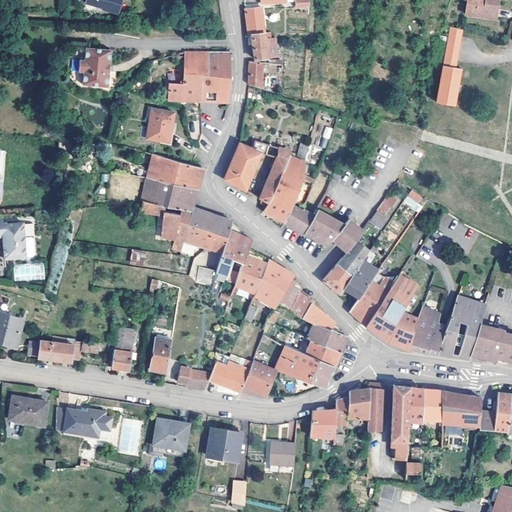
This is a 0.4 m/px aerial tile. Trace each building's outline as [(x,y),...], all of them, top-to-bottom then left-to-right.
[(117,11),(120,0),(87,0),(87,3),(117,11)] [(310,5),(309,0),(288,0),(289,6),(297,6),(302,6),(302,11),(309,10),(309,5),(310,5)] [(499,0),(467,0),(466,13),(497,18),(499,0)] [(252,8),(246,9),(246,14),(249,35),(253,34),(265,33),(262,7),(256,7),(252,8)] [(451,27),(450,36),(461,38),(463,29),(451,27)] [(256,59),(277,56),(276,43),(281,43),(280,38),(266,38),(265,33),(253,34),(254,48),(256,59)] [(455,68),(461,38),(450,36),(445,63),(448,63),(447,66),(455,68)] [(113,85),(114,48),(89,47),(88,60),(83,60),(83,72),(87,72),(87,84),(113,85)] [(203,63),(201,101),(230,102),(230,90),(231,80),(234,80),(234,76),(231,76),(231,60),(233,60),(233,58),(231,58),(232,50),(230,50),(230,52),(209,52),(209,59),(205,59),(204,63),(203,63)] [(177,100),(201,101),(203,63),(204,63),(205,59),(209,59),(209,52),(190,51),(186,51),(184,80),(183,80),(181,82),(181,83),(170,83),(170,100),(177,100)] [(263,63),(250,61),(250,76),(249,84),(262,88),(263,63)] [(277,62),(264,62),(264,73),(277,73),(277,62)] [(448,63),(445,63),(437,102),(455,105),(462,69),(455,68),(447,66),(448,63)] [(169,142),(175,113),(153,109),(148,138),(169,142)] [(325,126),(323,137),(330,138),(332,128),(325,126)] [(89,150),(90,141),(80,140),(80,149),(89,150)] [(225,179),(246,191),(260,153),(252,148),(240,143),(225,179)] [(306,158),(308,145),(298,145),(297,158),(306,158)] [(290,156),(291,154),(292,151),(280,147),(276,158),(265,187),(260,199),(261,199),(260,202),(260,203),(261,203),(262,204),(263,205),(264,205),(265,205),(265,206),(266,205),(267,205),(268,203),(269,203),(289,156),(290,156)] [(144,159),(146,152),(135,148),(132,156),(144,159)] [(202,175),(203,167),(167,157),(167,158),(153,154),(148,178),(147,179),(198,190),(200,182),(202,175)] [(269,203),(268,203),(264,211),(273,216),(285,223),(293,203),(294,203),(300,187),(310,192),(315,180),(312,179),(311,182),(306,179),(303,178),(304,171),(305,163),(290,156),(289,156),(269,203)] [(315,180),(310,192),(303,208),(294,203),(293,203),(285,223),(296,229),(304,234),(305,234),(305,233),(317,213),(329,193),(333,178),(333,177),(319,170),(315,180)] [(166,206),(181,210),(193,213),(194,209),(193,208),(196,199),(198,192),(198,190),(147,179),(143,198),(143,201),(166,206)] [(413,190),(409,195),(419,202),(423,197),(413,190)] [(142,202),(142,205),(140,212),(164,215),(161,237),(174,238),(172,248),(180,250),(185,239),(193,213),(181,210),(180,215),(165,211),(166,206),(143,201),(142,202)] [(185,239),(195,243),(205,212),(198,210),(194,209),(193,213),(185,239)] [(378,211),(371,220),(383,229),(389,219),(378,211)] [(205,212),(195,243),(208,247),(216,216),(207,213),(205,212)] [(332,240),(340,246),(356,227),(348,221),(344,227),(327,215),(324,218),(317,213),(305,233),(311,236),(327,247),(332,240)] [(223,252),(229,230),(231,222),(232,222),(232,221),(223,218),(216,216),(208,247),(223,252)] [(25,223),(4,224),(4,220),(0,220),(0,237),(4,237),(5,259),(26,258),(26,257),(33,257),(35,255),(34,240),(32,237),(25,238),(25,223)] [(356,227),(340,246),(343,248),(347,251),(356,241),(357,240),(362,233),(363,231),(359,229),(356,227)] [(229,230),(223,252),(217,271),(228,275),(233,259),(238,261),(239,261),(243,263),(249,247),(250,246),(253,239),(246,237),(229,230)] [(356,241),(347,251),(336,264),(333,268),(339,274),(345,265),(354,273),(363,259),(364,258),(365,258),(370,251),(357,240),(356,241)] [(238,261),(237,265),(242,266),(237,280),(234,279),(233,282),(236,284),(235,285),(255,293),(270,260),(260,254),(249,247),(243,263),(239,261),(238,261)] [(130,262),(144,264),(146,252),(132,249),(130,262)] [(415,260),(422,266),(425,260),(418,255),(415,260)] [(361,296),(378,269),(363,259),(354,273),(345,287),(353,292),(361,296)] [(292,278),(293,279),(295,276),(287,271),(270,260),(255,293),(256,293),(277,305),(278,303),(277,303),(292,278)] [(422,266),(414,284),(427,289),(437,267),(425,260),(422,266)] [(14,281),(44,279),(43,263),(13,265),(14,281)] [(356,316),(366,324),(388,287),(397,274),(381,263),(378,269),(361,296),(353,308),(351,311),(356,316)] [(345,287),(354,273),(345,265),(339,274),(333,268),(323,280),(335,289),(340,294),(341,294),(345,287)] [(195,282),(211,286),(215,270),(199,266),(195,282)] [(303,287),(293,279),(292,278),(277,303),(278,303),(290,309),(302,288),(303,288),(303,287)] [(150,289),(157,290),(159,280),(152,279),(150,289)] [(412,350),(422,309),(424,302),(403,292),(388,287),(366,324),(372,329),(388,341),(400,345),(412,350)] [(305,290),(303,288),(302,288),(290,309),(299,314),(299,315),(302,317),(312,304),(313,304),(314,301),(308,297),(303,294),(305,290)] [(438,355),(451,357),(463,323),(471,326),(458,358),(469,359),(470,355),(469,355),(479,323),(486,304),(485,303),(459,295),(449,323),(439,351),(438,355)] [(302,317),(314,323),(330,331),(331,329),(336,323),(323,312),(313,304),(312,304),(302,317)] [(251,306),(245,320),(253,323),(258,308),(251,305),(250,305),(251,306)] [(422,309),(412,350),(422,352),(428,353),(429,353),(436,320),(438,312),(422,309)] [(269,321),(274,323),(278,315),(273,313),(269,321)] [(0,341),(15,346),(22,320),(0,314),(0,341)] [(449,323),(436,320),(429,353),(431,354),(432,350),(439,351),(449,323)] [(330,331),(314,323),(308,338),(341,352),(347,337),(338,332),(331,329),(330,331)] [(504,330),(479,323),(469,355),(470,355),(479,357),(498,361),(498,358),(511,360),(511,333),(504,331),(504,330)] [(122,344),(125,327),(120,327),(116,349),(121,350),(122,344)] [(135,329),(125,327),(122,344),(131,346),(132,346),(133,340),(136,340),(137,335),(134,334),(135,329)] [(310,344),(306,354),(335,366),(338,359),(341,352),(308,338),(291,330),(285,345),(299,351),(304,341),(310,344)] [(166,372),(171,341),(155,339),(150,369),(166,372)] [(98,352),(99,343),(84,340),(82,351),(98,352)] [(40,341),(36,358),(72,362),(72,358),(78,359),(80,346),(40,341)] [(306,354),(299,351),(285,345),(274,370),(277,371),(319,386),(326,388),(330,379),(335,366),(306,354)] [(121,350),(116,349),(115,349),(112,367),(130,370),(132,359),(133,352),(130,352),(121,350)] [(216,362),(210,379),(241,391),(243,384),(249,369),(228,361),(226,365),(216,362)] [(249,369),(243,384),(265,393),(274,370),(252,362),(249,369)] [(195,373),(196,370),(181,367),(178,381),(189,384),(189,387),(196,388),(206,390),(210,375),(195,373)] [(383,384),(370,382),(369,388),(370,388),(369,418),(368,431),(381,431),(383,384)] [(265,396),(265,393),(243,384),(241,391),(253,393),(265,396)] [(401,386),(394,385),(392,441),(393,454),(393,459),(407,460),(408,422),(409,387),(401,386)] [(423,420),(424,389),(425,390),(425,389),(415,388),(412,387),(409,387),(408,422),(423,423),(424,423),(424,420),(423,420)] [(348,418),(369,418),(370,388),(369,388),(359,390),(350,391),(349,398),(341,400),(337,401),(336,409),(336,424),(348,424),(348,418)] [(439,424),(442,424),(442,391),(431,390),(425,390),(424,389),(423,420),(424,420),(439,421),(439,424)] [(442,424),(479,427),(480,411),(481,411),(482,398),(473,397),(451,393),(442,391),(442,424)] [(481,411),(480,411),(479,427),(479,430),(480,430),(499,432),(507,432),(511,394),(498,393),(496,413),(490,412),(486,411),(481,411)] [(44,424),(48,401),(13,395),(9,419),(44,424)] [(92,411),(86,410),(68,407),(57,405),(56,429),(64,430),(98,436),(103,415),(100,415),(101,413),(100,413),(101,409),(93,408),(92,411)] [(336,424),(336,409),(324,410),(313,411),(310,436),(327,438),(334,438),(335,438),(336,424)] [(111,416),(103,415),(98,436),(107,437),(111,416)] [(185,449),(189,424),(157,419),(154,444),(151,444),(150,455),(156,456),(157,452),(184,457),(185,449)] [(237,461),(241,433),(211,428),(207,456),(237,461)] [(333,453),(334,438),(327,438),(325,441),(325,451),(325,452),(333,453)] [(270,463),(271,463),(279,463),(296,464),(297,443),(271,442),(270,463)] [(406,483),(421,484),(422,463),(421,463),(422,447),(422,446),(421,445),(412,446),(412,463),(407,464),(406,483)] [(271,463),(270,471),(279,471),(279,463),(271,463)] [(246,504),(248,482),(235,481),(233,501),(246,504)] [(491,511),(498,484),(493,483),(486,511),(491,511)] [(511,511),(511,487),(498,484),(491,511),(511,511)]
